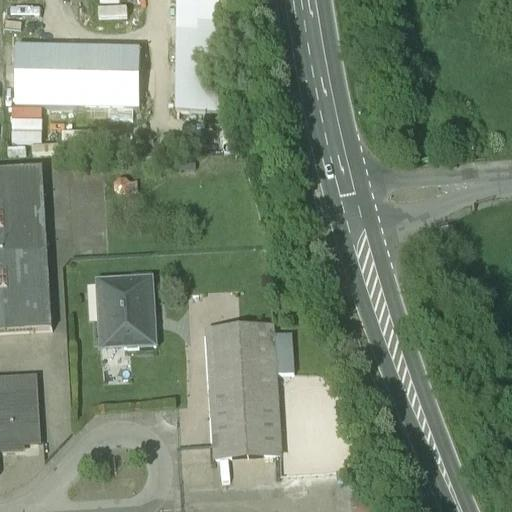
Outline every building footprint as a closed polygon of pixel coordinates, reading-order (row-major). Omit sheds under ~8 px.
[(217,0),(176,0),(175,115),(229,115),(217,80),(217,0)] [(140,53),(16,50),(15,111),(139,113),(140,53)] [(44,172),(0,174),(0,336),(53,334),(44,172)] [(153,284),(101,286),(103,320),(99,320),(100,349),(124,348),(124,354),(156,353),(153,284)] [(89,285),(91,320),(97,320),(96,285),(89,285)] [(274,335),(208,338),(216,464),(281,460),(274,335)] [(30,383),(0,384),(0,454),(22,453),(21,447),(37,446),(35,409),(27,409),(26,401),(31,400),(30,383)]
